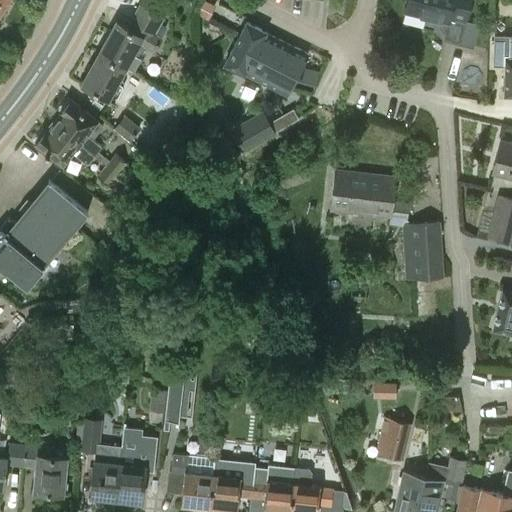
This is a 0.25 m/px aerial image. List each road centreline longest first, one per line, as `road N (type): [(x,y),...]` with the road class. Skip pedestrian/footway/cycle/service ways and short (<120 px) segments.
road 1 (residential): [(468,359),(439,104),(380,85),(349,57)]
road 2 (secondary): [(79,0),(0,122)]
road 3 (residential): [(349,57),(243,0)]
